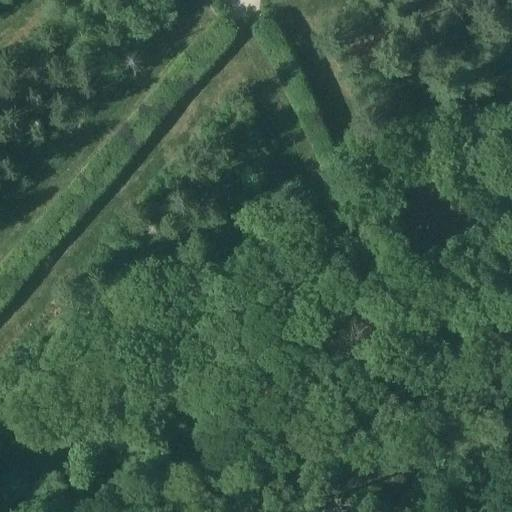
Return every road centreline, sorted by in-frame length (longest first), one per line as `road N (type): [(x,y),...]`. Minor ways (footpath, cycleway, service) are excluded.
road 1 (track): [(0,386),(301,198),(332,161),(511,62)]
road 2 (track): [(252,2),(332,161)]
